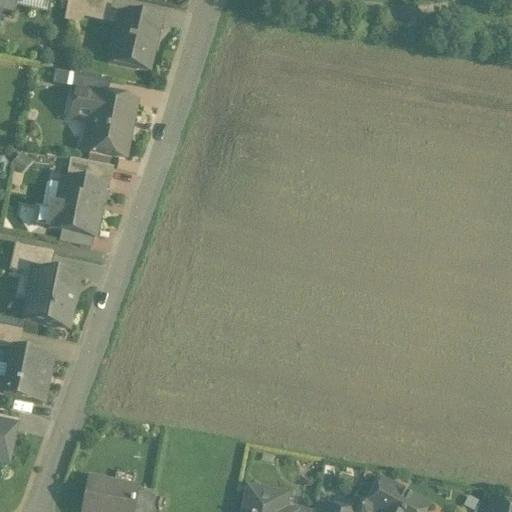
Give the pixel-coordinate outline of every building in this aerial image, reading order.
[(0,0),(0,14),(13,16),(15,0),(0,0)] [(66,0),(65,8),(107,17),(110,0),(66,0)] [(158,27),(119,18),(108,64),(147,73),(158,27)] [(109,84),(74,77),(70,95),(76,96),(76,94),(106,100),(109,84)] [(106,100),(76,94),(76,96),(71,117),(89,121),(83,152),(123,160),(134,105),(106,100)] [(112,171),(69,162),(65,184),(104,192),(104,194),(108,195),(112,171)] [(65,184),(61,183),(56,212),(52,212),(52,214),(49,213),(46,230),(93,239),(100,206),(102,207),(104,194),(104,192),(65,184)] [(53,254),(13,247),(7,275),(31,279),(32,276),(48,278),(53,254)] [(76,285),(48,278),(32,276),(31,279),(22,323),(67,332),(76,285)] [(21,334),(0,329),(0,350),(1,351),(2,344),(18,348),(21,334)] [(50,361),(11,353),(5,383),(1,400),(41,407),(50,361)] [(16,427),(0,423),(0,466),(7,468),(16,427)] [(130,511),(135,492),(89,482),(83,511),(130,511)] [(426,511),(428,509),(387,487),(373,511),(426,511)] [(151,511),(155,496),(135,492),(130,511),(151,511)] [(274,511),(277,499),(248,493),(244,511),(274,511)]
